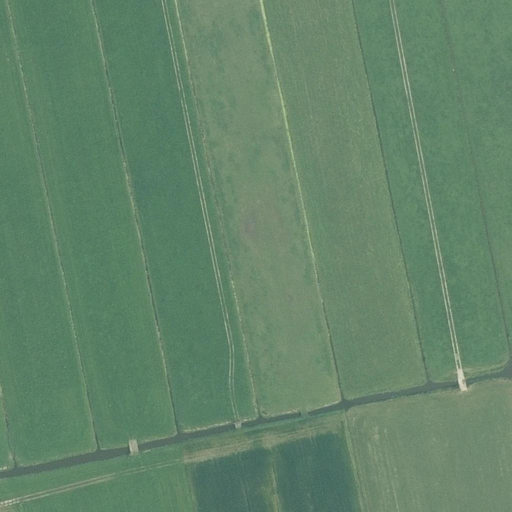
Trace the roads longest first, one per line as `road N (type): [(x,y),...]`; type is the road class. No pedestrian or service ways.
road 1 (track): [(236,419),(230,348),(162,0)]
road 2 (track): [(463,391),(390,0)]
